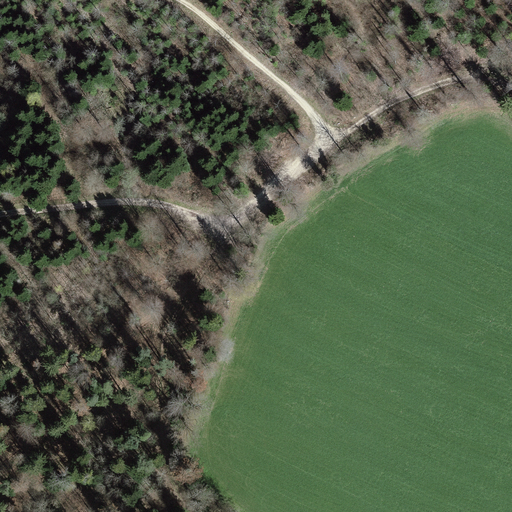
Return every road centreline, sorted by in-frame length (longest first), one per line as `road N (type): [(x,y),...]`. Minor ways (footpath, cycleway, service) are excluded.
road 1 (track): [(0,214),(137,200),(234,222),(329,141)]
road 2 (track): [(329,141),(302,99),(180,0)]
road 3 (track): [(453,78),(390,102),(329,141)]
